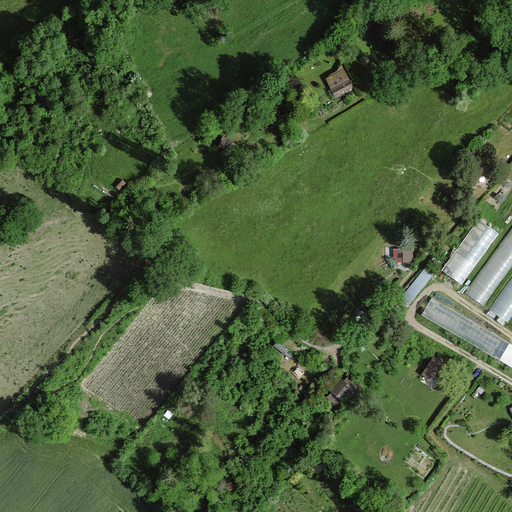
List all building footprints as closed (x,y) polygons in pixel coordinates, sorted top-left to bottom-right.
[(376,32),(384,28),(381,21),(373,25),(374,28),(376,32)] [(335,88),(333,89),(338,98),(354,89),(346,73),(331,81),(335,88)] [(233,142),(224,139),(220,148),(229,151),(233,142)] [(488,180),(483,167),(476,170),(480,182),(488,180)] [(442,271),(461,285),(498,234),(479,220),(442,271)] [(511,228),(466,293),(483,306),(511,266),(511,228)] [(414,262),(414,253),(398,253),(398,263),(414,262)] [(414,301),(435,273),(427,267),(406,294),(414,301)] [(511,278),(489,310),(508,323),(511,317),(511,278)] [(511,345),(432,299),(422,316),(511,367),(511,345)] [(448,367),(433,357),(422,376),(437,385),(448,367)] [(360,387),(349,377),(344,382),(342,379),(332,389),(334,391),(329,396),(337,404),(342,398),(343,399),(348,394),(351,397),(360,387)]
